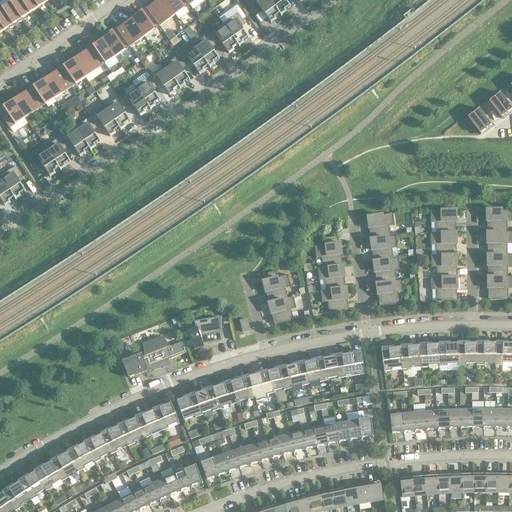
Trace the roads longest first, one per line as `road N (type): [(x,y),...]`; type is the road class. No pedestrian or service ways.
road 1 (residential): [(0,232),(331,0)]
road 2 (residential): [(202,511),(352,465),(511,454)]
road 3 (residential): [(0,469),(131,397),(265,350)]
road 4 (residential): [(265,350),(370,328),(474,320)]
road 5 (residential): [(0,85),(126,0)]
road 6 (unclassified): [(474,320),(470,186)]
